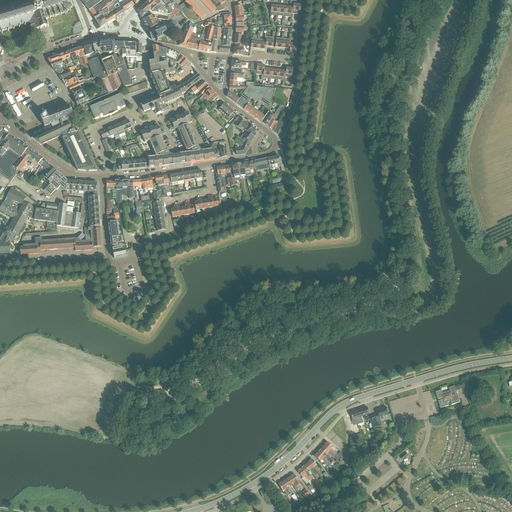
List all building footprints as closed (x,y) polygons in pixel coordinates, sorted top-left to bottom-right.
[(23,0),(19,2),(18,0),(17,0),(17,2),(13,3),(12,2),(11,2),(12,4),(7,5),(7,3),(6,4),(6,5),(2,7),(1,5),(0,5),(0,6),(0,7),(0,27),(1,31),(0,30),(0,32),(1,32),(2,33),(3,33),(2,31),(7,30),(8,31),(9,31),(9,30),(13,28),(14,30),(15,29),(14,28),(19,26),(19,28),(20,28),(20,26),(24,25),(25,26),(26,26),(25,24),(30,23),(32,31),(31,31),(32,31),(32,32),(33,32),(32,31),(39,29),(40,29),(40,30),(41,30),(41,29),(47,27),(47,28),(48,28),(48,27),(49,26),(48,26),(48,25),(47,25),(46,21),(47,20),(47,19),(50,18),(50,19),(51,18),(55,16),(55,17),(56,17),(56,16),(60,15),(60,16),(61,15),(61,14),(65,13),(65,14),(66,14),(66,13),(67,14),(68,13),(67,13),(68,11),(70,11),(71,11),(71,10),(72,8),(72,7),(71,6),(72,6),(72,4),(72,3),(71,2),(72,0),(73,0),(23,0)] [(91,2),(86,6),(89,10),(102,0),(93,0),(93,1),(91,2)] [(102,0),(89,10),(93,16),(99,12),(100,13),(112,3),(112,2),(115,0),(102,0)] [(117,2),(115,0),(112,2),(112,3),(100,13),(99,12),(93,16),(96,21),(110,10),(114,6),(119,3),(118,2),(117,2)] [(122,7),(125,11),(126,11),(134,6),(129,0),(120,0),(118,2),(119,3),(121,5),(122,7)] [(156,12),(160,9),(151,0),(150,0),(145,4),(153,12),(156,12)] [(151,0),(160,9),(161,10),(166,6),(160,0),(151,0)] [(168,5),(167,6),(173,12),(177,8),(181,5),(178,1),(178,2),(176,0),(175,0),(172,3),(171,3),(170,2),(168,5)] [(216,8),(217,9),(219,11),(222,11),(223,10),(224,10),(228,7),(224,2),(225,2),(223,0),(214,0),(217,2),(218,2),(220,5),(219,6),(216,8)] [(151,10),(145,4),(138,11),(142,18),(143,20),(151,16),(148,12),(151,10)] [(286,7),(284,22),(285,22),(285,17),(291,17),(290,22),(292,23),(293,4),(293,8),(286,7)] [(293,4),(292,23),(293,14),(298,15),(297,20),(299,20),(301,5),(293,4)] [(118,11),(115,13),(113,14),(116,18),(125,11),(122,7),(121,5),(116,9),(118,11)] [(110,10),(96,21),(101,28),(107,23),(105,19),(114,13),(115,13),(118,11),(116,9),(114,6),(110,10)] [(236,17),(246,16),(246,13),(244,13),(243,9),(242,9),(242,6),(235,7),(236,17)] [(271,6),(270,15),(276,16),(275,21),(277,21),(279,6),(271,6)] [(279,6),(277,21),(278,16),(283,17),(282,22),(284,22),(286,7),(279,6)] [(113,14),(115,13),(114,13),(105,19),(107,23),(116,18),(113,14)] [(221,21),(231,21),(231,13),(222,14),(223,16),(224,16),(224,18),(218,18),(219,22),(221,21)] [(154,15),(151,16),(143,20),(145,25),(156,20),(154,15)] [(156,20),(145,25),(147,30),(159,26),(159,25),(159,24),(157,20),(156,20)] [(159,27),(159,26),(147,30),(152,41),(156,39),(157,42),(160,40),(159,38),(163,36),(162,34),(164,33),(165,36),(177,31),(177,30),(178,29),(177,25),(175,26),(173,21),(164,25),(159,27)] [(221,21),(219,22),(217,22),(218,25),(224,25),(224,28),(232,29),(231,21),(221,21)] [(192,32),(193,28),(187,26),(179,46),(186,47),(190,34),(191,35),(192,32)] [(209,27),(206,40),(210,41),(212,42),(211,53),(216,53),(217,53),(218,53),(219,46),(220,41),(215,41),(216,36),(217,33),(218,28),(211,27),(209,27)] [(232,30),(224,29),(224,28),(221,28),(218,28),(217,33),(221,33),(221,31),(224,31),(224,35),(224,36),(231,36),(232,30)] [(190,34),(186,47),(186,48),(192,49),(198,50),(202,34),(201,34),(201,35),(192,32),(191,35),(190,34)] [(267,35),(265,50),(266,46),(273,47),(275,32),(273,32),(272,37),(267,37),(267,35)] [(224,36),(224,35),(221,33),(217,33),(216,36),(220,37),(221,37),(221,36),(224,36),(223,41),(231,42),(231,36),(224,36)] [(283,48),(284,33),(282,33),(282,38),(276,38),(275,47),(283,48)] [(284,33),(283,48),(290,49),(289,52),(291,34),(289,34),(289,39),(284,39),(284,33)] [(206,35),(202,34),(198,50),(205,52),(206,46),(209,46),(210,41),(206,40),(208,41),(208,43),(204,42),(204,41),(206,35)] [(252,38),(251,45),(251,48),(258,49),(260,34),(258,34),(257,39),(252,38)] [(260,34),(258,49),(265,50),(267,35),(265,34),(265,40),(259,39),(260,34)] [(291,34),(289,52),(297,53),(298,38),(296,38),(296,43),(291,43),(292,34),(291,34)] [(90,60),(86,61),(89,70),(93,79),(99,77),(100,82),(101,81),(103,85),(104,85),(107,91),(108,95),(119,90),(118,89),(123,87),(126,87),(127,87),(133,85),(132,84),(131,82),(122,58),(121,58),(121,56),(116,57),(116,56),(116,55),(114,56),(114,55),(114,54),(113,43),(113,42),(112,42),(110,42),(105,42),(102,42),(98,42),(98,43),(95,44),(92,45),(91,45),(93,49),(96,58),(93,59),(90,60)] [(114,42),(113,42),(113,43),(114,54),(114,55),(122,53),(122,57),(124,57),(126,57),(126,55),(126,53),(124,43),(124,42),(119,42),(114,42)] [(135,43),(124,43),(126,53),(126,55),(126,57),(127,65),(129,65),(131,65),(131,63),(134,63),(135,63),(136,63),(136,60),(136,58),(136,49),(135,43)] [(241,44),(236,44),(235,48),(234,48),(234,55),(247,56),(247,53),(243,52),(244,49),(243,49),(244,45),(242,45),(241,44)] [(91,45),(82,48),(85,57),(91,55),(91,56),(92,56),(93,59),(96,58),(93,50),(91,45)] [(159,53),(159,47),(152,46),(153,53),(154,61),(149,61),(151,74),(162,71),(165,71),(166,75),(169,74),(175,73),(174,69),(171,69),(169,70),(167,62),(159,64),(159,60),(159,59),(158,57),(158,53),(159,53)] [(74,50),(75,56),(77,61),(78,61),(81,70),(80,70),(81,73),(86,71),(89,70),(86,61),(85,57),(82,48),(74,50)] [(172,51),(166,48),(166,54),(167,57),(167,59),(170,60),(171,61),(170,62),(171,69),(174,69),(174,67),(175,66),(176,63),(177,63),(177,62),(180,55),(180,54),(172,51)] [(75,56),(74,50),(66,52),(66,53),(68,58),(71,58),(76,69),(76,70),(77,72),(78,74),(81,73),(80,70),(81,70),(78,61),(77,61),(75,56)] [(68,58),(66,53),(57,56),(59,61),(63,59),(64,60),(66,59),(68,64),(70,64),(71,68),(72,71),(76,69),(71,58),(68,58)] [(59,61),(57,56),(48,60),(50,64),(58,61),(59,62),(62,60),(62,61),(63,61),(65,65),(68,69),(71,68),(70,64),(68,64),(66,59),(64,60),(63,59),(59,61)] [(186,60),(184,58),(183,60),(179,65),(179,66),(178,66),(182,69),(189,63),(187,61),(186,60)] [(58,61),(50,64),(52,68),(59,75),(59,76),(68,72),(67,70),(68,69),(65,65),(63,61),(62,61),(62,60),(59,62),(58,61)] [(264,69),(265,65),(257,65),(256,74),(261,75),(261,80),(263,80),(263,78),(264,69)] [(68,72),(59,76),(63,81),(64,81),(72,77),(70,72),(72,71),(71,68),(68,69),(67,70),(68,72)] [(231,68),(230,78),(230,85),(236,86),(237,82),(241,83),(242,69),(241,69),(232,68),(231,68)] [(286,68),(286,71),(285,78),(290,78),(290,83),(292,84),(294,69),(286,68)] [(271,70),(264,69),(263,78),(268,79),(268,84),(270,84),(270,79),(271,70)] [(279,70),(271,70),(270,79),(276,80),(275,85),(277,85),(278,80),(277,80),(279,70)] [(286,71),(279,70),(277,80),(278,80),(283,81),(282,86),(284,86),(285,78),(286,71)] [(166,80),(166,79),(162,71),(151,74),(150,74),(154,84),(159,96),(164,94),(168,92),(169,92),(169,91),(170,91),(169,88),(170,88),(169,86),(168,84),(166,80)] [(185,92),(192,87),(193,86),(194,85),(202,79),(198,74),(190,81),(189,81),(188,82),(183,86),(176,89),(175,86),(170,88),(169,88),(170,91),(169,91),(169,92),(168,92),(164,94),(167,103),(173,101),(179,98),(182,97),(181,95),(183,94),(186,93),(185,92)] [(72,77),(64,81),(68,87),(82,81),(84,80),(84,81),(87,81),(87,82),(89,85),(92,84),(92,83),(93,83),(91,79),(90,79),(89,76),(87,76),(83,78),(83,77),(78,79),(78,78),(75,79),(74,76),(72,77)] [(68,87),(71,93),(81,88),(80,85),(87,82),(87,81),(84,81),(84,80),(82,81),(68,87)] [(200,91),(207,85),(203,81),(196,87),(192,90),(194,92),(198,88),(200,91)] [(207,85),(200,91),(199,91),(201,94),(199,96),(200,98),(210,89),(207,85)] [(240,99),(236,104),(244,109),(248,104),(250,100),(252,98),(253,96),(259,100),(264,104),(270,109),(271,103),(274,89),(257,87),(255,87),(248,86),(240,99)] [(89,103),(93,102),(92,99),(89,100),(86,92),(84,87),(81,89),(72,93),(74,98),(75,98),(76,101),(75,101),(77,106),(80,111),(85,109),(86,111),(88,109),(89,103)] [(210,89),(200,98),(203,101),(206,99),(207,101),(208,100),(211,103),(218,96),(211,90),(210,89)] [(236,104),(240,99),(229,91),(226,97),(236,104)] [(109,99),(115,113),(118,111),(117,110),(125,106),(120,94),(109,99)] [(159,96),(141,104),(144,112),(151,109),(152,111),(153,111),(155,110),(156,115),(162,113),(169,110),(167,105),(165,106),(164,104),(167,103),(164,94),(159,96)] [(109,99),(101,103),(104,109),(100,110),(103,116),(104,118),(115,113),(109,99)] [(232,114),(234,112),(224,103),(220,107),(218,105),(214,102),(210,106),(214,109),(215,108),(227,119),(230,122),(235,117),(232,114)] [(104,109),(101,103),(90,107),(95,119),(103,116),(100,110),(104,109)] [(248,104),(244,109),(249,114),(253,108),(248,104)] [(34,137),(31,138),(32,139),(41,145),(43,145),(48,142),(61,136),(62,139),(66,148),(69,154),(67,154),(69,157),(70,157),(75,167),(77,170),(78,170),(78,171),(86,171),(89,172),(97,171),(96,169),(91,158),(93,158),(91,155),(90,155),(83,139),(84,139),(82,136),(81,136),(78,130),(75,132),(74,130),(74,128),(73,126),(72,124),(71,122),(70,121),(70,120),(69,118),(71,117),(73,116),(73,114),(69,106),(63,108),(57,110),(56,108),(42,114),(43,115),(40,116),(40,117),(42,122),(44,127),(45,127),(46,126),(48,130),(33,137),(34,137)] [(253,108),(249,114),(255,118),(259,112),(253,108)] [(272,130),(273,131),(277,124),(276,124),(276,122),(274,121),(278,115),(280,111),(278,109),(277,109),(273,116),(272,119),(267,127),(272,130)] [(179,116),(183,124),(187,123),(188,122),(191,121),(188,112),(183,114),(179,116)] [(259,112),(255,118),(261,122),(265,116),(259,112)] [(268,112),(265,116),(263,119),(261,122),(267,127),(272,119),(273,116),(273,115),(272,114),(271,112),(269,112),(268,112)] [(183,124),(179,116),(175,118),(170,120),(170,122),(171,121),(174,128),(177,127),(183,124)] [(241,118),(238,117),(235,120),(238,122),(235,126),(240,129),(242,127),(247,131),(244,135),(243,134),(236,143),(242,147),(241,148),(236,149),(236,155),(245,154),(249,146),(248,145),(254,136),(255,137),(259,131),(251,125),(246,122),(246,121),(241,118)] [(281,117),(277,124),(273,131),(278,134),(281,127),(282,128),(285,118),(281,117)] [(124,130),(124,131),(125,133),(128,131),(127,129),(132,127),(128,120),(121,123),(124,130)] [(121,123),(114,126),(118,136),(119,136),(121,134),(125,133),(124,131),(124,130),(121,123)] [(187,124),(178,128),(181,136),(190,132),(187,124)] [(153,127),(149,129),(153,137),(159,134),(161,133),(159,127),(159,126),(158,125),(153,127)] [(118,136),(114,126),(107,129),(100,133),(103,139),(110,136),(113,135),(116,140),(120,139),(119,136),(118,136)] [(153,137),(149,129),(145,131),(140,132),(141,134),(136,136),(138,140),(143,138),(145,143),(148,141),(147,140),(150,138),(153,137)] [(3,130),(0,133),(0,173),(11,182),(17,175),(18,172),(13,168),(18,162),(29,148),(21,144),(9,135),(6,132),(6,133),(4,132),(4,131),(3,130)] [(190,132),(181,136),(184,143),(194,139),(190,132)] [(163,143),(160,136),(151,140),(154,148),(163,143)] [(197,146),(194,139),(184,143),(187,150),(188,150),(197,146)] [(163,143),(154,148),(157,155),(160,154),(159,154),(166,151),(166,150),(163,143)] [(188,150),(188,152),(181,153),(182,154),(185,154),(194,153),(199,152),(197,146),(188,150)] [(45,161),(29,148),(18,162),(13,168),(18,172),(17,175),(20,177),(21,177),(23,174),(23,173),(20,171),(28,161),(32,164),(31,165),(35,168),(34,169),(37,171),(38,170),(39,169),(45,161)] [(213,153),(213,148),(209,149),(210,151),(203,151),(205,161),(209,160),(215,159),(214,158),(213,153)] [(226,149),(220,150),(217,150),(218,155),(221,154),(222,158),(228,157),(226,149)] [(203,151),(199,152),(194,153),(195,162),(200,161),(204,161),(205,161),(203,151)] [(195,162),(194,153),(185,154),(186,161),(186,163),(191,162),(195,162)] [(185,154),(182,154),(177,155),(176,155),(177,164),(179,164),(186,163),(186,161),(185,154)] [(170,156),(167,156),(168,164),(168,165),(177,164),(176,155),(170,156)] [(149,161),(146,161),(146,165),(149,164),(149,166),(149,168),(154,167),(159,166),(158,157),(152,158),(151,156),(148,157),(149,161)] [(163,157),(158,157),(159,166),(164,166),(168,165),(168,164),(167,156),(163,157)] [(278,156),(273,157),(275,165),(277,164),(278,167),(281,167),(278,156)] [(269,167),(268,164),(267,158),(264,159),(254,161),(255,167),(256,170),(257,172),(258,172),(269,169),(269,167)] [(128,162),(128,160),(125,160),(125,162),(121,162),(121,164),(118,164),(119,170),(122,170),(128,170),(128,162)] [(46,161),(45,161),(39,169),(38,170),(39,171),(40,170),(46,175),(53,168),(46,161),(45,161),(46,161)] [(257,172),(256,170),(255,167),(254,161),(249,162),(250,173),(254,172),(255,178),(258,177),(257,172)] [(245,171),(243,163),(238,164),(240,176),(246,175),(245,174),(245,171)] [(234,178),(232,165),(224,166),(217,168),(217,172),(216,172),(216,174),(218,186),(219,193),(225,192),(224,185),(222,186),(221,180),(222,179),(222,177),(223,177),(225,177),(225,176),(226,176),(225,174),(228,173),(228,178),(227,179),(228,183),(230,182),(231,186),(235,185),(234,178)] [(53,168),(46,175),(44,177),(48,181),(57,171),(53,168)] [(58,184),(63,177),(57,171),(48,181),(50,183),(43,190),(50,196),(56,190),(57,190),(60,187),(58,185),(58,184)] [(167,176),(168,184),(168,183),(171,183),(177,182),(176,174),(170,175),(167,176)] [(164,185),(162,176),(155,178),(156,184),(158,184),(159,190),(162,189),(164,196),(167,195),(167,194),(166,194),(166,193),(166,190),(165,188),(164,185)] [(65,179),(63,177),(58,184),(58,185),(60,187),(62,189),(65,191),(66,190),(67,181),(65,179)] [(141,180),(133,181),(133,187),(138,187),(139,190),(139,192),(140,192),(140,195),(141,197),(144,197),(143,193),(142,186),(141,186),(141,180)] [(133,181),(116,182),(116,187),(117,199),(117,203),(122,203),(121,193),(123,193),(122,187),(127,187),(129,199),(135,198),(133,187),(133,181)] [(116,187),(116,182),(106,182),(106,185),(107,188),(107,189),(107,190),(107,191),(113,191),(113,192),(113,198),(113,199),(117,199),(116,187)] [(0,259),(10,259),(10,258),(10,254),(10,253),(9,242),(11,242),(16,234),(17,235),(28,217),(34,220),(47,222),(47,226),(48,226),(56,227),(56,226),(57,226),(58,212),(39,209),(36,209),(32,207),(23,202),(26,197),(11,189),(7,197),(4,203),(3,203),(0,208),(0,210),(14,218),(8,229),(6,228),(3,233),(3,234),(2,234),(1,237),(0,238),(0,259)] [(25,191),(24,192),(38,203),(39,201),(25,191)] [(210,196),(212,207),(218,206),(218,204),(220,203),(220,201),(217,201),(217,198),(213,199),(213,195),(210,196)] [(145,197),(144,197),(141,197),(141,201),(142,205),(146,204),(154,203),(153,200),(150,200),(146,201),(145,197)] [(80,215),(81,214),(73,213),(74,207),(67,206),(67,205),(59,204),(59,205),(43,203),(39,209),(58,212),(57,226),(64,227),(71,228),(79,229),(79,227),(79,226),(79,224),(79,222),(80,219),(80,217),(80,215)] [(114,216),(107,217),(108,223),(117,221),(120,221),(119,213),(118,209),(114,210),(114,216)] [(117,221),(108,223),(109,231),(110,231),(110,232),(109,232),(109,233),(109,235),(109,238),(110,238),(118,237),(122,237),(121,231),(119,231),(118,225),(120,225),(120,221),(117,221)] [(99,226),(90,227),(90,228),(86,228),(86,231),(85,231),(85,236),(82,233),(78,238),(42,240),(42,238),(35,238),(35,244),(23,245),(23,247),(20,247),(21,255),(27,255),(27,256),(32,255),(32,254),(41,254),(41,250),(47,250),(47,251),(52,251),(52,250),(64,249),(64,250),(69,250),(69,248),(75,248),(75,251),(81,251),(82,252),(87,252),(87,250),(93,250),(93,247),(101,247),(100,229),(99,229),(99,226)] [(110,238),(110,246),(113,246),(114,248),(112,248),(113,250),(112,251),(114,258),(127,256),(124,244),(122,245),(122,242),(124,242),(123,237),(122,237),(118,237),(110,238)] [(440,401),(438,401),(441,408),(449,406),(448,403),(451,401),(452,405),(460,402),(455,386),(449,388),(450,391),(443,393),(442,390),(436,392),(438,399),(439,399),(440,401)] [(367,407),(350,413),(353,419),(352,420),(354,426),(357,424),(363,422),(362,419),(361,417),(369,414),(367,407)] [(374,415),(370,416),(374,428),(378,427),(377,424),(381,422),(379,418),(388,415),(386,407),(382,408),(382,409),(377,411),(378,414),(374,415)] [(328,442),(324,446),(335,456),(338,458),(340,460),(340,461),(345,456),(340,452),(338,455),(332,449),(333,447),(328,442)] [(324,446),(321,449),(327,454),(328,453),(336,460),(338,458),(335,456),(324,446)] [(321,449),(318,453),(329,462),(331,465),(333,463),(334,461),(327,454),(321,449)] [(318,453),(315,456),(320,461),(322,460),(327,464),(331,467),(332,465),(331,465),(329,462),(318,453)] [(308,463),(318,474),(321,477),(322,475),(315,467),(317,465),(312,459),(308,463)] [(308,463),(305,466),(310,471),(311,470),(316,476),(318,474),(308,463)] [(310,471),(305,466),(301,469),(311,480),(313,478),(308,473),(310,471)] [(311,480),(301,469),(298,472),(303,478),(304,476),(309,481),(311,480)] [(290,477),(298,489),(300,488),(298,485),(300,484),(294,474),(290,477)] [(290,477),(286,480),(290,486),(292,485),(296,491),(299,495),(298,495),(301,499),(303,497),(298,489),(290,477)] [(290,486),(286,480),(282,482),(290,494),(292,498),(296,503),(298,501),(294,495),(293,495),(292,493),(289,487),(290,486)] [(290,494),(282,482),(278,485),(282,491),(284,490),(288,496),(290,494)] [(311,485),(308,487),(312,493),(313,493),(319,490),(317,487),(314,489),(311,485)] [(309,495),(306,490),(301,493),(304,498),(309,495)]
